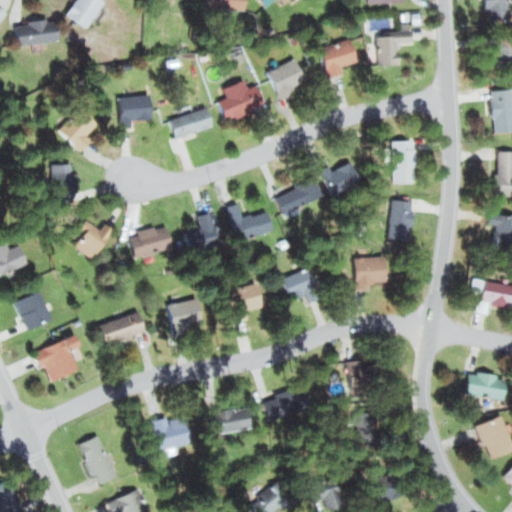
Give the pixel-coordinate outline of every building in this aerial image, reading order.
[(75,0),(101,0),(85,26),(66,14),(75,0)] [(202,0),(239,0),(238,11),(202,7),(202,0)] [(272,0),(257,0),(265,8),(272,0)] [(504,0),(484,0),(484,18),(504,18),(504,0)] [(9,21),(50,14),(54,35),(13,42),(9,21)] [(371,34),(397,35),(396,68),(370,67),(371,34)] [(511,36),(493,36),(493,67),(511,67),(511,36)] [(325,69),(354,60),(347,37),(318,47),(325,69)] [(262,69),(275,99),(288,94),(285,86),(298,81),(288,57),(262,69)] [(221,122),(211,93),(247,80),(257,109),(221,122)] [(511,133),(494,135),(491,87),(511,86),(511,133)] [(130,126),(113,127),(110,96),(144,93),(146,116),(130,117),(130,126)] [(200,102),(208,125),(170,138),(162,116),(200,102)] [(71,103),(95,122),(85,135),(91,140),(84,148),(54,124),(71,103)] [(389,139),(410,138),(413,183),(392,185),(389,139)] [(490,194),(491,147),(511,147),(511,195),(490,194)] [(319,171),(348,156),(358,176),(329,190),(319,171)] [(52,164),(52,200),(74,200),(74,164),(52,164)] [(63,214),(48,171),(24,179),(39,222),(63,214)] [(278,207),(312,195),(305,173),(270,185),(278,207)] [(388,196),(411,199),(407,236),(383,233),(388,196)] [(222,204),(233,199),(239,213),(259,205),(268,227),(237,239),(222,204)] [(210,212),(196,215),(199,226),(183,230),(188,251),(218,244),(210,212)] [(494,225),(493,246),(511,246),(511,215),(491,214),(490,224),(494,225)] [(79,223),(106,239),(91,264),(64,248),(79,223)] [(131,254),(173,242),(168,225),(126,238),(131,254)] [(0,241),(3,247),(17,240),(28,260),(0,274),(0,241)] [(351,255),(380,254),(381,282),(353,283),(351,255)] [(276,273),(306,263),(318,300),(306,303),(301,289),(283,294),(276,273)] [(481,296),(511,300),(511,282),(484,278),(481,296)] [(227,315),(259,306),(252,281),(220,290),(227,315)] [(8,300),(36,289),(49,323),(22,334),(8,300)] [(169,336),(186,333),(184,324),(200,321),(194,291),(161,298),(169,336)] [(128,299),(140,331),(103,344),(92,312),(128,299)] [(29,352),(69,337),(82,371),(41,386),(29,352)] [(343,360),(357,358),(358,366),(377,362),(382,389),(350,395),(343,360)] [(502,401),(462,393),(467,368),(507,376),(502,401)] [(267,415),(300,405),(292,380),(260,389),(267,415)] [(358,444),(349,408),(374,401),(383,437),(358,444)] [(166,424),(185,416),(194,438),(159,452),(142,412),(159,405),(166,424)] [(215,437),(252,427),(247,410),(210,420),(215,437)] [(496,413),(511,445),(511,447),(490,457),(474,423),(496,413)] [(80,440),(94,477),(111,470),(97,433),(80,440)] [(511,466),(502,477),(511,485),(511,466)] [(0,511),(0,470),(6,468),(20,504),(0,511)] [(368,484),(375,501),(403,489),(396,472),(368,484)] [(322,497),(312,500),(307,486),(335,477),(343,503),(326,508),(322,497)] [(260,511),(251,500),(272,482),(286,499),(270,511),(260,511)] [(117,495),(124,511),(152,511),(141,485),(117,495)]
